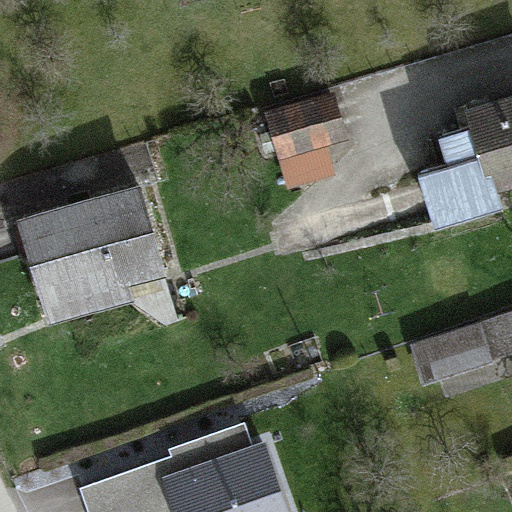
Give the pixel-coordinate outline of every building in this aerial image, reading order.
[(326,91),(265,113),(287,173),(321,160),(313,138),(339,128),(326,91)] [(511,96),(468,109),(482,156),(490,181),(511,174),(511,96)] [(490,181),(482,156),(420,175),(435,226),(497,207),(490,181)] [(125,179),(12,212),(41,311),(119,288),(114,272),(149,262),(125,179)] [(511,307),(407,344),(417,372),(511,338),(511,307)] [(277,511),(244,419),(163,448),(166,456),(77,487),(86,511),(277,511)]
